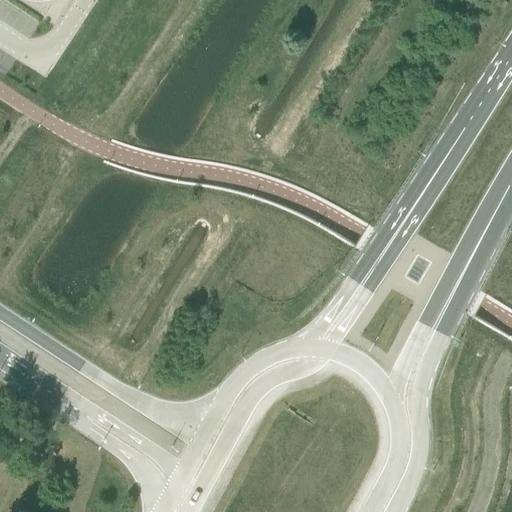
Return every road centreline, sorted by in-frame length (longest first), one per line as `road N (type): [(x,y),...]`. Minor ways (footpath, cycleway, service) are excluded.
road 1 (primary): [(511,51),(374,262)]
road 2 (unclassified): [(205,434),(158,415),(0,315)]
road 3 (primary): [(394,511),(417,457),(417,395),(445,334),(448,301)]
road 4 (primary): [(327,351),(275,376),(247,401),(191,509)]
road 5 (unclassified): [(71,405),(85,429),(140,467),(163,511)]
road 6 (primary): [(305,348),(249,369),(205,434)]
road 7 (unclassified): [(71,405),(160,457),(177,483)]
road 8 (primary): [(448,301),(511,187)]
road 9 (primary): [(370,511),(396,457),(389,398)]
